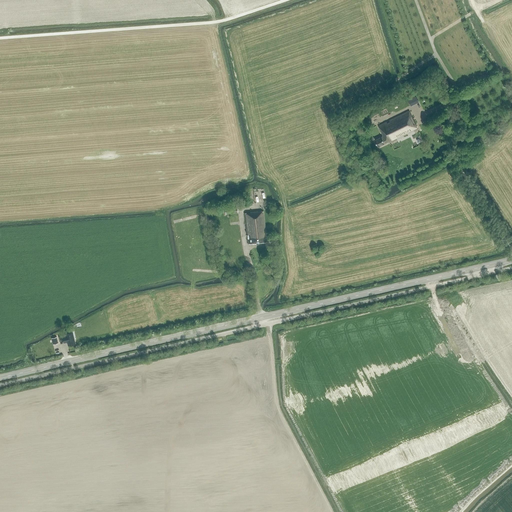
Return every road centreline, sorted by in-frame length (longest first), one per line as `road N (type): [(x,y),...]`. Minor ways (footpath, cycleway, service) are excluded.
road 1 (secondary): [(0,378),(511,260)]
road 2 (track): [(0,38),(218,21),(286,0)]
